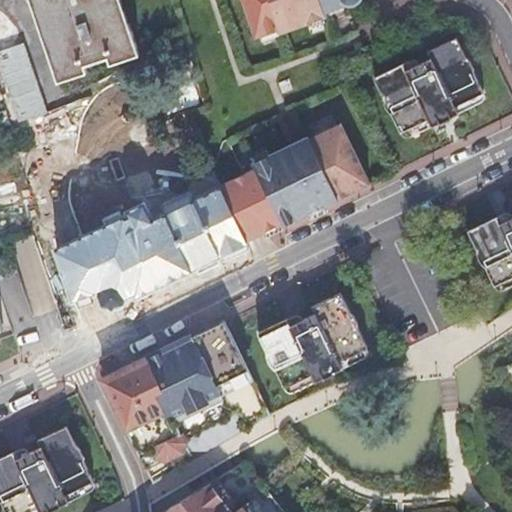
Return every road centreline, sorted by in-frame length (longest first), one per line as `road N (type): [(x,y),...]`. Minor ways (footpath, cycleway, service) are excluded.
road 1 (unclassified): [(511,147),(76,359)]
road 2 (residential): [(76,359),(133,479),(139,511)]
